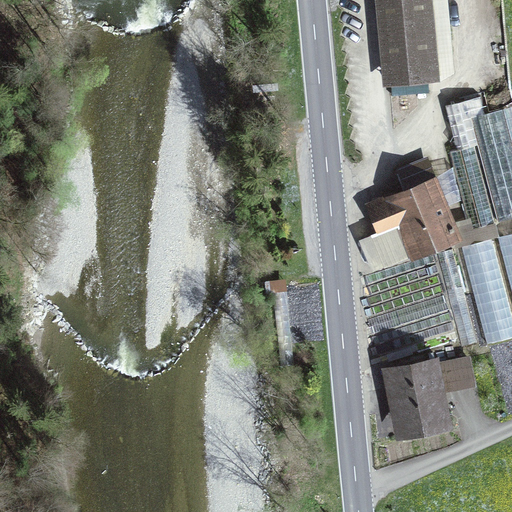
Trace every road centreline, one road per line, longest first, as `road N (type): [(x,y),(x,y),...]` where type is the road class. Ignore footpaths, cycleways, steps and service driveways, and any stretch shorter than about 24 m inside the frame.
road 1 (secondary): [(359,511),(310,0)]
road 2 (track): [(356,490),(511,426)]
